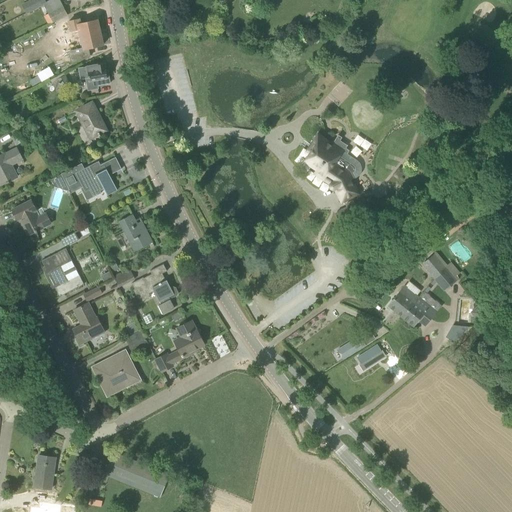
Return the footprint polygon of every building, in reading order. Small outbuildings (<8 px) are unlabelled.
[(38,8),(33,0),(29,0),(21,4),(26,14),(38,8)] [(62,5),(48,13),(53,23),(67,15),(62,5)] [(88,48),(103,45),(98,20),(81,24),(80,19),(69,21),(71,36),(68,37),(69,40),(53,43),(55,51),(68,49),(70,61),(90,57),(88,48)] [(80,79),(85,78),(88,90),(98,88),(97,86),(110,83),(108,83),(107,76),(109,76),(108,70),(106,70),(105,63),(78,68),(80,79)] [(65,74),(55,80),(61,90),(71,85),(69,81),(66,76),(65,74)] [(327,96),(338,106),(353,90),(342,80),(327,96)] [(92,103),(76,110),(90,138),(98,135),(99,137),(101,136),(100,134),(106,130),(92,103)] [(353,141),(367,149),(372,142),(357,134),(353,141)] [(357,161),(356,160),(342,151),(343,150),(322,137),(314,149),(305,162),(325,175),(322,178),(330,184),(330,185),(330,186),(330,187),(331,188),(332,189),(333,189),(334,189),(342,202),(359,194),(352,180),(356,178),(358,177),(359,175),(360,174),(361,172),(361,170),(361,168),(361,166),(360,164),(359,162),(357,161)] [(365,160),(369,154),(355,145),(351,152),(365,160)] [(7,183),(9,182),(9,181),(17,177),(11,165),(22,160),(17,148),(5,154),(5,153),(0,155),(0,179),(3,184),(6,182),(7,183)] [(93,195),(95,196),(101,193),(100,190),(103,189),(107,195),(117,190),(110,175),(122,169),(116,157),(100,165),(99,161),(76,173),(84,190),(87,191),(90,189),(93,195)] [(69,189),(61,174),(51,179),(53,184),(63,179),(68,188),(68,189),(69,189)] [(357,183),(362,189),(368,185),(364,178),(357,183)] [(51,224),(51,223),(46,213),(38,217),(35,211),(36,211),(31,200),(12,210),(18,220),(20,219),(28,235),(35,232),(36,233),(38,232),(36,228),(42,225),(43,228),(51,224)] [(352,201),(346,204),(350,213),(357,210),(352,201)] [(341,219),(350,214),(346,207),(337,211),(341,219)] [(118,221),(134,251),(152,242),(142,223),(138,225),(132,214),(118,221)] [(64,247),(79,240),(75,233),(60,239),(64,247)] [(47,272),(44,273),(52,289),(55,287),(60,297),(83,284),(79,275),(68,280),(61,267),(72,261),(66,249),(41,261),(47,272)] [(424,264),(434,277),(446,268),(435,255),(424,264)] [(152,274),(144,278),(143,277),(131,283),(135,289),(134,290),(138,299),(139,299),(139,300),(143,301),(149,298),(150,295),(149,294),(154,291),(161,304),(158,305),(162,314),(174,308),(169,297),(172,297),(177,295),(178,292),(175,287),(172,286),(170,287),(166,280),(164,281),(160,274),(167,271),(163,264),(150,271),(152,274)] [(445,290),(457,281),(446,268),(434,277),(445,290)] [(109,272),(100,276),(103,282),(112,278),(109,272)] [(125,284),(120,275),(114,278),(119,287),(125,284)] [(388,305),(404,318),(420,297),(406,285),(388,305)] [(87,302),(103,294),(99,286),(83,294),(87,302)] [(437,311),(420,297),(404,318),(413,326),(419,320),(425,325),(437,311)] [(80,345),(105,332),(97,316),(95,317),(88,303),(74,310),(81,325),(73,329),(77,338),(76,338),(80,345)] [(172,315),(175,321),(183,317),(180,311),(172,315)] [(156,359),(162,372),(173,366),(171,363),(191,354),(190,352),(204,345),(197,330),(196,330),(191,321),(177,328),(182,337),(175,341),(179,350),(167,355),(167,354),(156,359)] [(129,348),(146,340),(141,330),(124,338),(129,348)] [(369,343),(366,338),(363,334),(345,345),(351,354),(369,343)] [(361,361),(365,367),(381,357),(378,351),(377,351),(373,345),(354,358),(357,363),(361,361)] [(101,362),(92,367),(100,382),(105,379),(112,393),(111,393),(112,394),(126,386),(126,385),(139,378),(140,380),(140,379),(125,350),(117,354),(118,355),(102,363),(101,362)] [(169,475),(123,456),(113,452),(104,474),(113,478),(160,498),(169,475)] [(39,455),(34,487),(51,489),(53,474),(52,474),(54,458),(55,458),(55,457),(46,456),(46,458),(39,458),(39,455)] [(60,511),(61,505),(41,502),(40,502),(40,508),(31,506),(31,507),(30,511),(60,511)]
